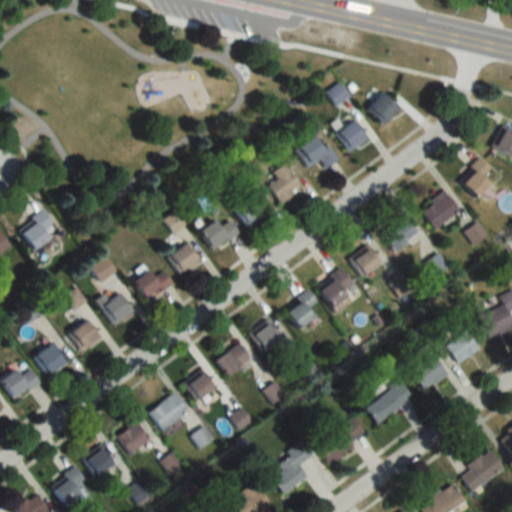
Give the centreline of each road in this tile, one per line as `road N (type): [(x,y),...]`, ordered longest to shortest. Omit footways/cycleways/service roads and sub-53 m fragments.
road 1 (residential): [(0,462),(432,140),(475,43)]
road 2 (tertiary): [(284,0),(511,51)]
road 3 (residential): [(334,511),(511,379)]
